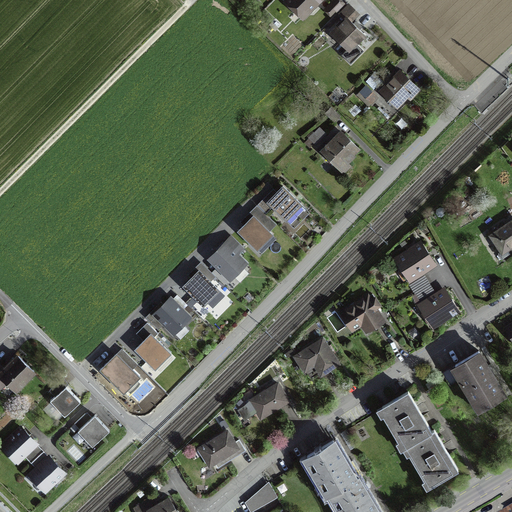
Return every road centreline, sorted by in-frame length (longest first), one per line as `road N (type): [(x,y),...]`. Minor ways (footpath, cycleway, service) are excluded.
road 1 (residential): [(460,102),(162,414),(137,430)]
road 2 (residential): [(206,511),(265,458),(511,298)]
road 3 (track): [(183,9),(0,190)]
road 4 (residential): [(22,315),(137,430)]
road 5 (unclassified): [(362,0),(460,102)]
